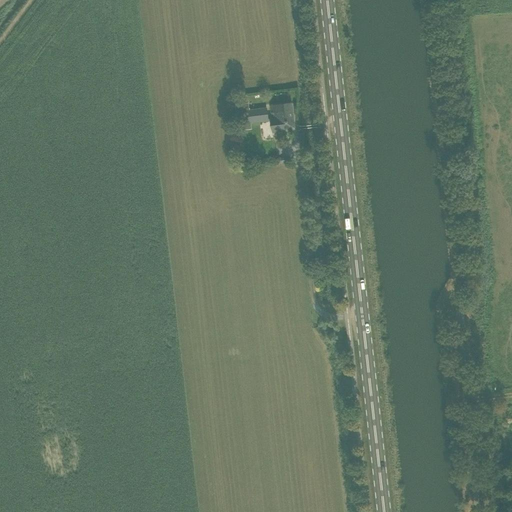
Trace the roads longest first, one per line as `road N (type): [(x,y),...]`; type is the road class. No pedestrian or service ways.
road 1 (primary): [(383,511),(327,0)]
road 2 (unclassified): [(474,511),(456,357),(461,255),(431,0)]
